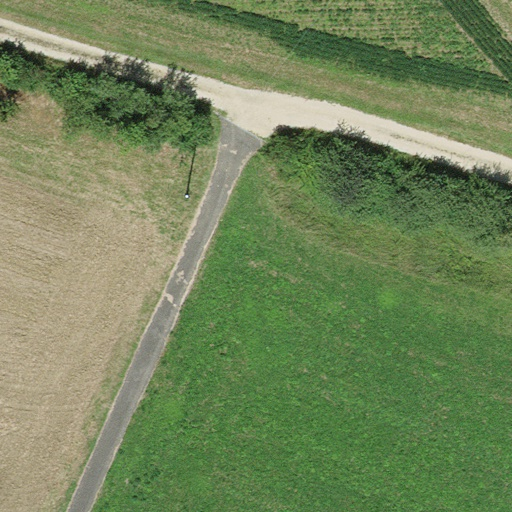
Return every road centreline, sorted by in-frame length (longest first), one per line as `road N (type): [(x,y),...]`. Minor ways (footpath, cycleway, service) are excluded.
road 1 (track): [(511,181),(0,36)]
road 2 (track): [(75,511),(250,110)]
